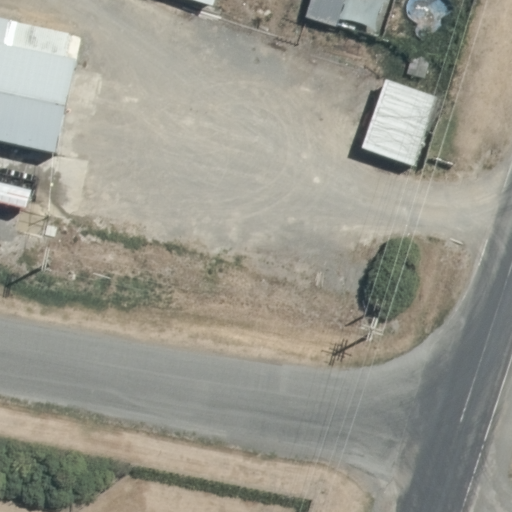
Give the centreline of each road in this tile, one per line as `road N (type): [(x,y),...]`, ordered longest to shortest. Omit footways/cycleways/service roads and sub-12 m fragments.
road 1 (unclassified): [(0,353),(449,442)]
road 2 (unclassified): [(449,442),(511,249)]
